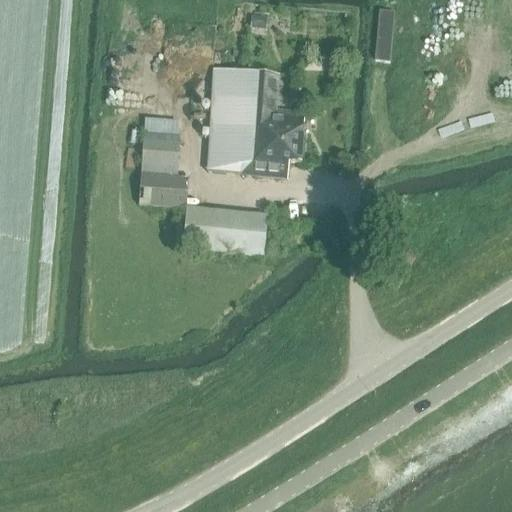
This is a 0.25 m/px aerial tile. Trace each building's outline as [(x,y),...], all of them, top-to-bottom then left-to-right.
[(213,72),(207,174),(234,176),(286,179),(287,164),(300,164),(304,113),(269,111),(271,76),(213,72)] [(160,120),(162,101),(129,97),(127,116),(160,120)] [(141,120),(140,133),(176,135),(177,122),(141,120)] [(152,149),(152,154),(168,153),(168,135),(139,136),(139,150),(152,149)] [(139,173),(176,175),(177,155),(140,153),(139,173)] [(142,176),(139,206),(185,210),(188,179),(142,176)] [(263,249),(264,217),(183,214),(182,246),(263,249)] [(229,406),(249,437),(304,403),(295,388),(266,407),(255,390),(229,406)]
